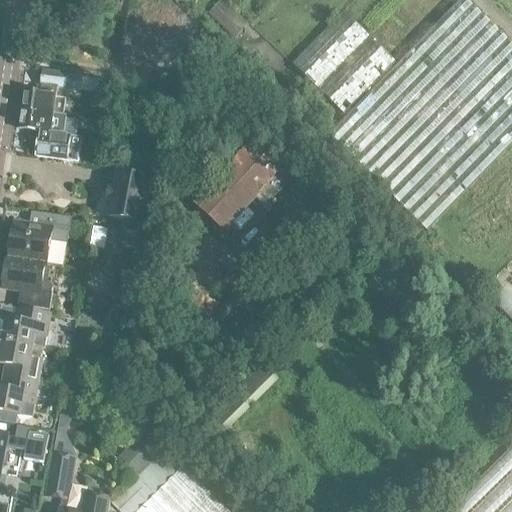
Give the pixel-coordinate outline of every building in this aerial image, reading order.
[(428,233),(511,146),(511,44),(466,0),(462,0),(329,136),(428,233)] [(344,9),(293,63),(345,113),(396,59),(344,9)] [(40,94),(23,92),(20,110),(65,117),(67,101),(56,100),(57,92),(64,93),(65,89),(98,94),(101,80),(96,79),(44,71),(40,94)] [(63,137),(65,125),(66,117),(65,117),(20,110),(17,129),(31,131),(30,139),(37,140),(35,156),(78,163),(81,140),(63,137)] [(226,235),(284,171),(252,141),(193,206),(226,235)] [(109,219),(143,226),(149,198),(154,199),(157,183),(118,175),(114,191),(110,190),(107,201),(112,202),(109,219)] [(32,230),(16,228),(15,233),(14,233),(11,252),(12,253),(11,260),(10,260),(10,261),(65,269),(72,222),(34,216),(32,230)] [(65,269),(10,261),(5,289),(23,291),(20,312),(51,317),(55,296),(61,297),(65,269)] [(511,314),(511,297),(505,290),(496,299),(511,314)] [(51,317),(20,312),(18,312),(16,323),(1,321),(0,325),(0,343),(34,349),(36,339),(48,340),(51,317)] [(34,349),(0,343),(0,366),(9,368),(6,380),(40,387),(44,363),(33,361),(34,349)] [(232,430),(280,382),(264,366),(200,430),(234,465),(250,449),(232,430)] [(40,387),(6,380),(4,391),(0,390),(0,414),(24,418),(26,407),(37,408),(40,387)] [(139,478),(113,504),(120,511),(228,511),(168,450),(143,425),(133,434),(139,440),(120,458),(126,465),(139,478)] [(26,453),(24,461),(44,465),(50,438),(30,434),(28,442),(26,453)] [(0,466),(3,467),(7,449),(26,453),(28,442),(16,440),(9,439),(9,438),(0,436),(0,466)] [(511,511),(511,449),(446,511),(511,511)] [(52,452),(48,498),(70,500),(74,454),(52,452)] [(81,506),(88,488),(75,483),(68,501),(81,506)] [(79,511),(63,510),(63,511),(109,511),(112,500),(86,495),(82,511),(79,511)]
